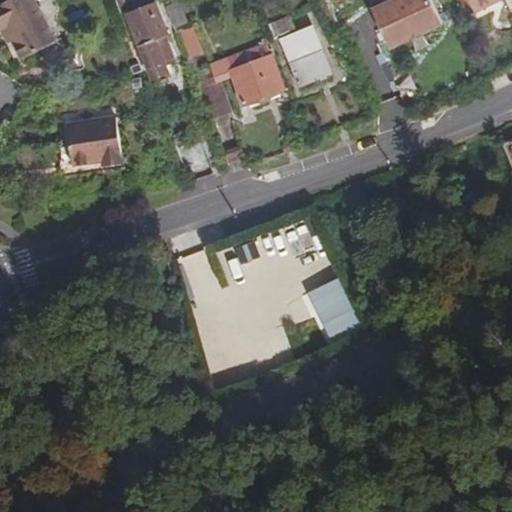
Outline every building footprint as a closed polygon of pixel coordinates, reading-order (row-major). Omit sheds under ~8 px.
[(8,26),(15,40),(16,41),(25,59),(59,40),(36,0),(9,0),(0,5),(0,28),(1,30),(3,29),(8,26)] [(435,0),(413,0),(379,16),(397,55),(450,31),(435,0)] [(471,0),(480,16),(509,0),(471,0)] [(126,17),(151,80),(176,70),(171,56),(166,57),(159,39),(171,34),(159,3),(126,17)] [(176,29),(191,25),(185,3),(170,7),(176,29)] [(280,45),(283,43),(300,36),(291,16),(270,23),(280,45)] [(10,42),(15,40),(8,26),(3,29),(10,42)] [(196,26),(182,32),(192,56),(207,50),(196,26)] [(300,36),(283,43),(301,82),(333,69),(316,29),(300,36)] [(231,67),(233,73),(273,56),(270,50),(231,67)] [(273,56),(233,73),(247,105),(286,88),(273,56)] [(204,64),(209,79),(218,75),(214,61),(204,64)] [(109,163),(129,160),(122,114),(71,121),(77,167),(109,163)] [(129,167),(129,160),(109,163),(110,169),(129,167)] [(449,208),(437,212),(440,222),(453,220),(449,208)] [(246,307),(334,274),(312,215),(224,248),(246,307)] [(395,277),(369,294),(378,306),(404,290),(395,277)] [(346,302),(337,307),(351,328),(359,323),(346,302)]
